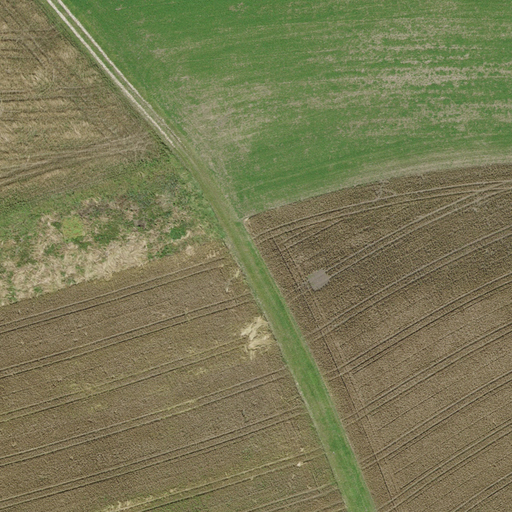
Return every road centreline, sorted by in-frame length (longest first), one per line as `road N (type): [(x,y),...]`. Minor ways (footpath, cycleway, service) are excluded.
road 1 (track): [(357,511),(294,348),(200,173)]
road 2 (track): [(54,0),(200,173)]
